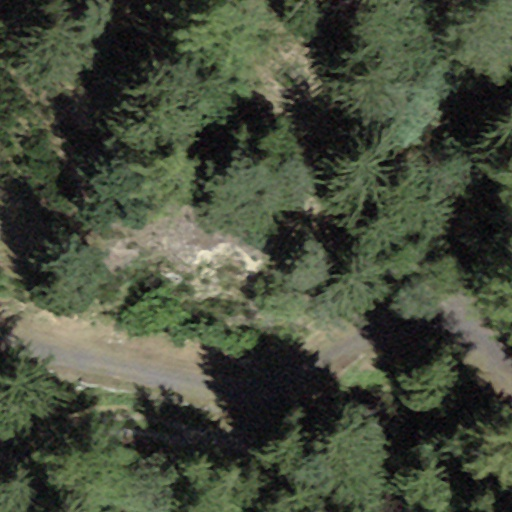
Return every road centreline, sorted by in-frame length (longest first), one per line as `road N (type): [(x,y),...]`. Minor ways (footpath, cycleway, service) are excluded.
road 1 (unclassified): [(511,369),(481,334),(406,322),(352,342),(286,384),(252,393),(0,331)]
road 2 (track): [(0,453),(153,424),(206,443),(241,443),(286,384)]
